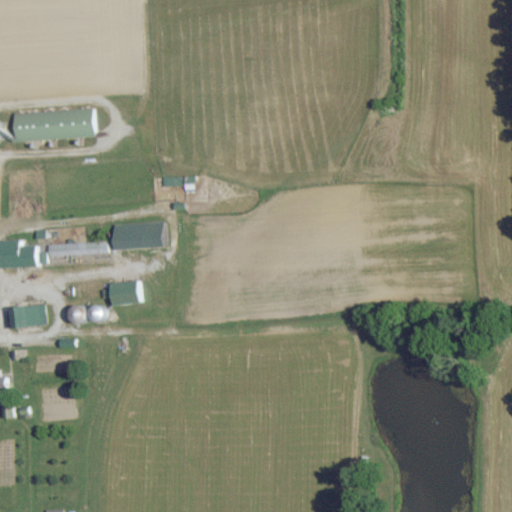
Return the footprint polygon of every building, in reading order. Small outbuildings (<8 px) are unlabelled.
[(13,113),(14,141),(93,138),(92,110),(13,113)] [(113,225),(113,251),(164,249),(163,223),(113,225)] [(0,268),(45,267),(44,254),(36,254),(36,247),(21,247),(20,241),(0,241),(0,268)] [(106,255),(106,242),(65,244),(65,245),(46,246),(46,258),(106,255)] [(109,285),(113,308),(141,303),(137,281),(109,285)] [(44,325),(41,305),(9,310),(12,330),(44,325)]
